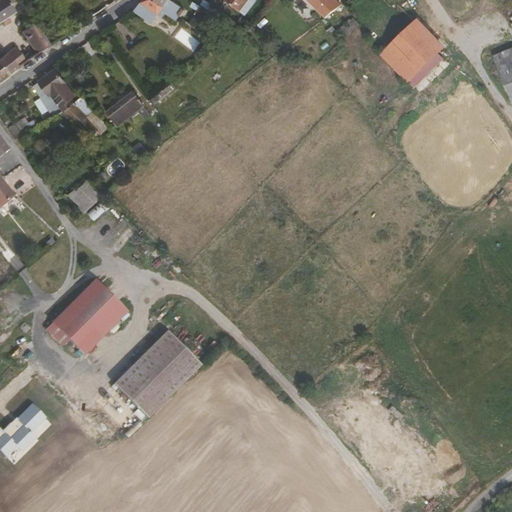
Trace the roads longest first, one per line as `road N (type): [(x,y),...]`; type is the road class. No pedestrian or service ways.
road 1 (track): [(75,238),(190,292),(303,409),(387,511)]
road 2 (residential): [(130,0),(0,91)]
road 3 (unclassified): [(0,124),(75,238)]
